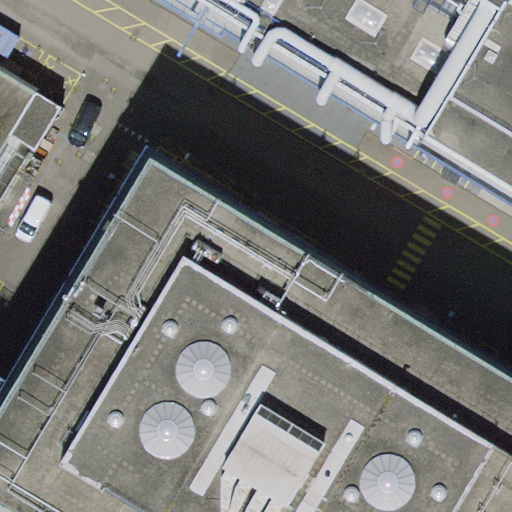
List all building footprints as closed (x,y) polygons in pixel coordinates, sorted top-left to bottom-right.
[(511,0),(144,0),(511,218),(511,0)] [(0,198),(60,83),(0,46),(0,198)] [(104,137),(72,117),(0,238),(0,250),(27,270),(104,137)] [(502,511),(511,495),(511,379),(125,153),(0,361),(0,511),(502,511)] [(511,511),(511,495),(502,511),(511,511)]
